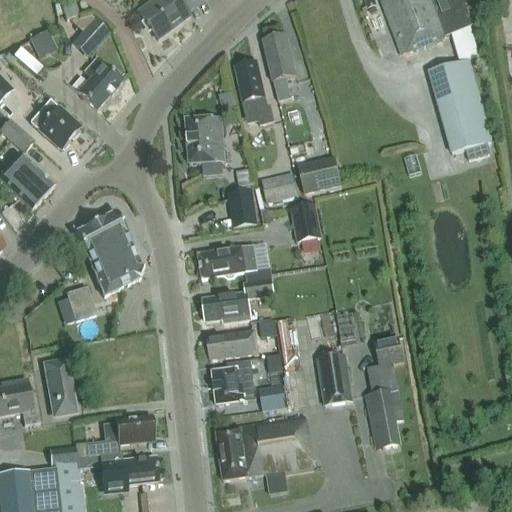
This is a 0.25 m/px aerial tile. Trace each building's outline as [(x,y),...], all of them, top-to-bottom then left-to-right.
[(207,0),(157,0),(137,15),(157,43),(189,19),(188,17),(209,2),(207,0)] [(375,9),(372,0),(363,0),(368,12),(375,9)] [(447,39),(451,38),(459,68),(429,76),(452,158),(466,154),(468,164),(489,158),(486,148),(490,147),(467,66),(478,63),(469,27),(461,0),(386,0),(381,2),(402,59),(448,42),(447,39)] [(60,6),(65,24),(77,20),(72,3),(60,6)] [(71,47),(87,62),(110,36),(94,22),(71,47)] [(52,43),(47,34),(29,43),(34,53),(53,45),(52,43)] [(273,86),(274,86),(279,106),(292,103),(287,83),(296,81),(286,39),(263,45),(273,86)] [(116,91),(121,85),(102,69),(95,63),(84,76),(91,81),(77,97),(96,113),(109,99),(111,100),(118,92),(116,91)] [(256,114),(260,130),(274,126),(270,110),(268,111),(257,66),(235,71),(245,116),(256,114)] [(0,104),(11,93),(0,81),(0,104)] [(49,104),(30,126),(61,153),(62,152),(64,153),(79,136),(77,134),(80,131),(49,104)] [(186,124),(190,169),(225,166),(221,121),(186,124)] [(33,145),(9,124),(0,134),(0,135),(23,156),(33,145)] [(412,161),(414,169),(426,166),(424,158),(412,161)] [(0,179),(0,185),(31,215),(54,191),(20,159),(0,179)] [(298,169),(305,199),(341,190),(334,160),(298,169)] [(262,184),(267,207),(299,200),(294,177),(262,184)] [(258,228),(253,193),(228,197),(233,232),(258,228)] [(291,213),(297,247),(322,243),(316,208),(291,213)] [(140,283),(143,275),(142,275),(127,238),(128,238),(115,215),(74,237),(87,260),(104,301),(139,283),(140,283)] [(247,287),(259,285),(272,283),(270,272),(257,274),(253,249),(242,251),(200,258),(197,258),(202,284),(204,284),(204,283),(225,280),(227,281),(233,280),(235,278),(246,276),(247,287)] [(206,326),(223,324),(223,328),(251,324),(248,303),(274,298),(273,295),(282,294),(280,283),(272,285),(272,283),(259,285),(247,287),(244,288),(245,297),(203,303),(206,326)] [(66,297),(76,325),(95,320),(86,291),(66,297)] [(262,342),(277,339),(275,325),(259,328),(262,342)] [(207,343),(210,365),(258,358),(254,336),(207,343)] [(367,372),(373,399),(366,400),(375,444),(381,443),(383,452),(401,449),(396,426),(404,424),(393,368),(403,366),(398,341),(375,346),(379,370),(367,372)] [(325,411),(350,407),(354,406),(346,358),(317,363),(325,411)] [(212,376),(216,410),(257,405),(251,364),(227,367),(228,374),(212,376)] [(45,368),(54,419),(75,416),(66,365),(45,368)] [(0,419),(21,416),(24,428),(40,426),(36,408),(31,409),(26,383),(11,386),(12,390),(0,391),(0,419)] [(259,393),(262,416),(286,412),(283,389),(259,393)] [(309,440),(305,420),(239,431),(239,434),(216,437),(223,485),(264,478),(265,482),(314,474),(308,440),(309,440)] [(131,445),(153,443),(151,422),(123,425),(122,423),(115,424),(115,428),(103,429),(105,445),(86,448),(88,460),(119,456),(118,448),(131,447),(131,445)] [(54,472),(0,478),(0,511),(84,511),(82,488),(79,488),(75,451),(49,454),(51,468),(54,468),(54,472)] [(121,477),(123,489),(158,486),(155,461),(122,464),(121,458),(101,460),(103,479),(121,477)]
